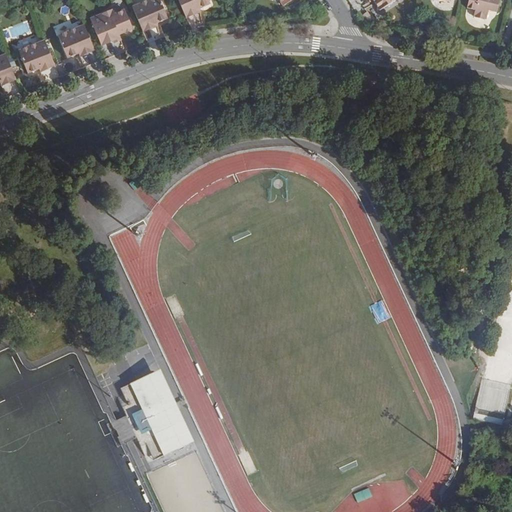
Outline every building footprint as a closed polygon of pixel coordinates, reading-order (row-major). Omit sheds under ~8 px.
[(142,30),(156,24),(168,18),(159,0),(147,0),(132,7),(142,30)] [(178,0),(185,15),(198,9),(211,4),(208,0),(178,0)] [(373,0),(380,10),(396,0),(373,0)] [(469,0),(467,8),(475,10),(474,16),(487,19),(489,11),(497,13),(500,0),(469,0)] [(118,34),(125,31),(133,28),(125,9),(116,14),(114,9),(91,19),(101,44),(120,37),(118,34)] [(185,15),(187,19),(200,13),(198,9),(185,15)] [(67,58),(80,53),(94,47),(85,24),(58,35),(67,58)] [(142,30),(144,33),(157,27),(156,24),(142,30)] [(128,38),(125,31),(118,34),(120,37),(121,41),(128,38)] [(28,73),(40,69),(54,63),(44,40),(19,50),(28,73)] [(82,56),(95,51),(94,47),(80,53),(82,56)] [(0,82),(1,82),(15,77),(5,53),(0,55),(0,82)] [(42,72),(55,67),(54,63),(40,69),(42,72)] [(54,70),(44,74),(46,81),(57,78),(54,70)] [(3,86),(16,80),(15,77),(1,82),(3,86)] [(160,369),(130,384),(163,456),(193,442),(160,369)] [(163,456),(130,384),(120,388),(154,460),(163,456)] [(358,499),(370,495),(369,489),(356,493),(358,499)]
